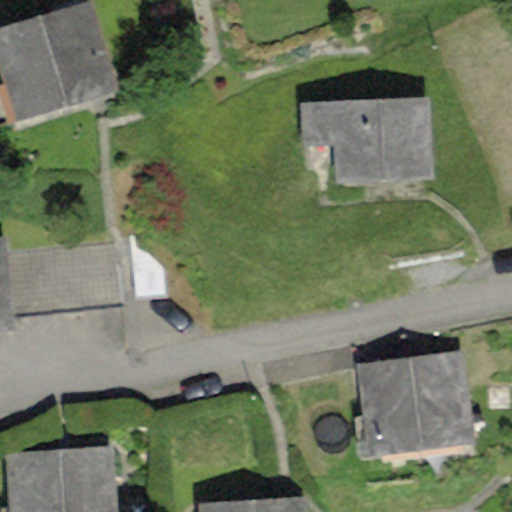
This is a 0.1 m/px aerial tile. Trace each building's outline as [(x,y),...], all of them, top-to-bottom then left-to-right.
[(98,10),(0,40),(0,90),(13,131),(125,97),(98,10)] [(430,108),(300,110),(301,150),(335,150),(335,188),(431,187),(430,108)] [(163,234),(131,238),(139,305),(171,301),(163,234)] [(114,238),(5,249),(10,319),(121,308),(114,238)] [(5,249),(0,249),(0,341),(12,341),(10,319),(5,249)] [(466,364),(354,376),(364,465),(476,453),(466,364)] [(110,511),(108,458),(6,462),(7,511),(110,511)]
